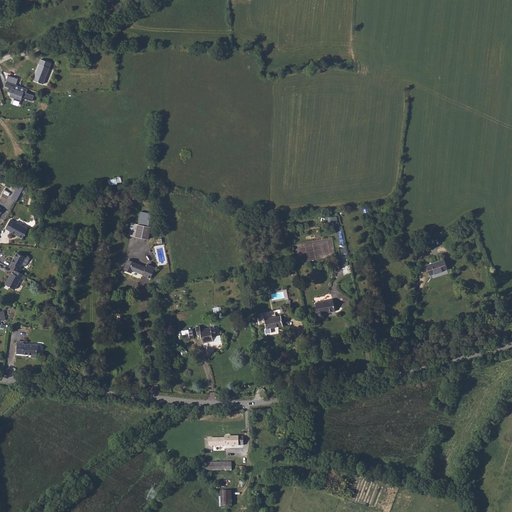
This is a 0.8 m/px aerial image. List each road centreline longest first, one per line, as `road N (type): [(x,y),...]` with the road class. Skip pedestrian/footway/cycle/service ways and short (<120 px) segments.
road 1 (tertiary): [(0,382),(264,403),(511,343)]
road 2 (track): [(182,401),(48,511)]
road 3 (track): [(156,0),(41,48)]
